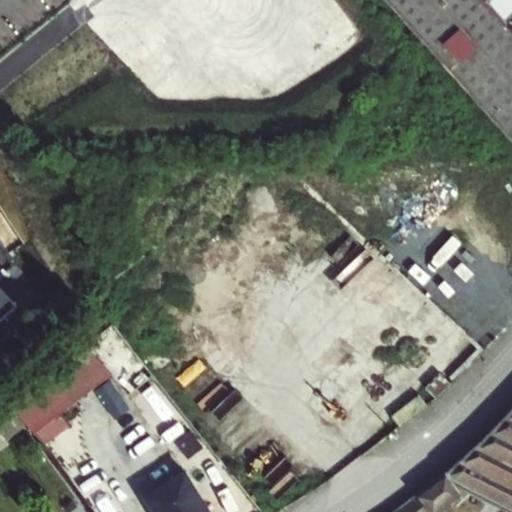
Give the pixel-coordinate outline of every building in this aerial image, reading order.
[(511,0),(391,0),(511,138),(511,0)] [(0,112),(0,133),(10,118),(0,112)] [(87,391),(69,364),(29,395),(43,411),(47,408),(53,416),(87,391)] [(28,422),(43,411),(29,395),(15,405),(28,422)] [(47,408),(43,411),(49,419),(53,416),(47,408)] [(511,511),(511,410),(490,434),(466,455),(446,473),(455,486),(507,511),(511,511)] [(28,422),(34,430),(49,419),(43,411),(28,422)] [(143,496),(153,511),(210,511),(183,470),(143,496)] [(445,511),(463,498),(455,486),(446,473),(398,510),(394,511),(445,511)]
